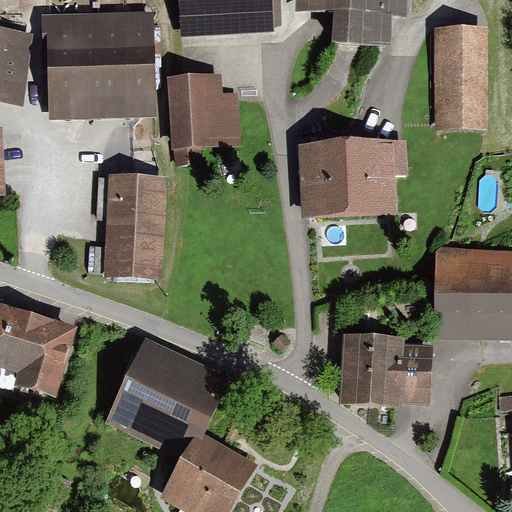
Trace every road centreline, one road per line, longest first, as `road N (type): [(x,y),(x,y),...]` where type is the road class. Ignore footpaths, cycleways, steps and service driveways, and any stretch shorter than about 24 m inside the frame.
road 1 (unclassified): [(0,270),(200,343),(301,390),(465,511)]
road 2 (track): [(36,0),(46,191),(31,281)]
road 3 (track): [(511,356),(464,366),(406,462)]
